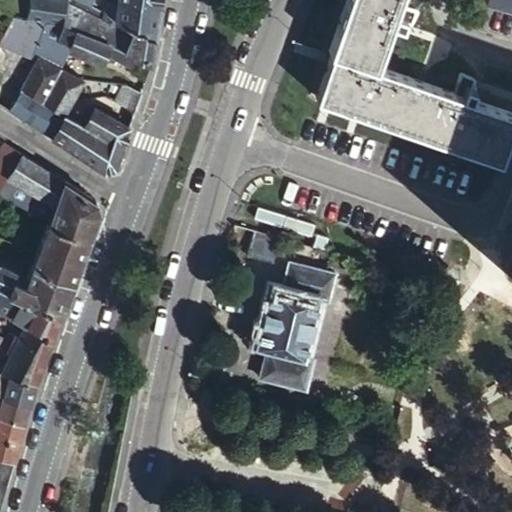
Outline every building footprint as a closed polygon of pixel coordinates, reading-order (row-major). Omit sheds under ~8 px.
[(25,0),(21,17),(39,24),(61,31),(64,12),(64,7),(43,0),(25,0)] [(70,0),(66,0),(64,7),(64,12),(114,28),(115,25),(70,0)] [(116,21),(116,11),(107,5),(101,13),(88,5),(90,0),(70,0),(115,25),(116,21)] [(116,21),(156,34),(160,7),(117,0),(116,11),(116,21)] [(337,0),(322,42),(325,43),(308,89),(494,157),(511,110),(465,93),(468,86),(451,79),(448,88),(368,58),(384,15),(395,19),(401,2),(395,0),(337,0)] [(64,12),(61,31),(112,49),(114,28),(64,12)] [(21,17),(15,13),(0,40),(0,48),(34,62),(36,59),(42,52),(41,45),(39,24),(21,17)] [(112,49),(134,57),(152,63),(156,34),(116,21),(115,25),(114,28),(112,49)] [(61,31),(39,24),(41,45),(56,50),(59,51),(61,31)] [(130,68),(134,57),(112,49),(61,31),(59,51),(101,66),(104,59),(130,68)] [(56,50),(41,45),(42,52),(36,59),(56,67),(56,50)] [(34,62),(9,106),(105,167),(115,164),(131,120),(110,112),(95,101),(83,120),(69,111),(65,108),(69,101),(83,78),(56,67),(36,59),(34,62)] [(134,110),(141,91),(127,85),(120,105),(134,110)] [(74,104),(69,101),(65,108),(69,111),(74,104)] [(21,153),(3,142),(0,147),(0,190),(8,177),(21,153)] [(56,202),(50,219),(90,235),(100,209),(97,199),(21,153),(8,177),(56,202)] [(0,190),(0,191),(50,219),(56,202),(8,177),(0,190)] [(90,235),(50,219),(39,251),(78,266),(90,235)] [(270,231),(254,226),(247,250),(271,257),(274,245),(278,233),(270,231)] [(0,289),(61,313),(78,266),(39,251),(30,275),(0,263),(0,289)] [(280,284),(315,293),(325,296),(331,268),(286,257),(280,284)] [(300,355),(315,293),(280,284),(268,281),(253,343),(264,345),(300,355)] [(61,313),(0,289),(0,311),(26,322),(21,336),(48,347),(61,313)] [(2,375),(9,377),(36,381),(48,347),(21,336),(7,331),(0,350),(0,351),(9,354),(2,375)] [(310,357),(300,355),(264,345),(258,374),(303,385),(310,357)] [(0,374),(0,396),(2,397),(9,377),(2,375),(0,374)] [(36,381),(9,377),(2,397),(0,405),(0,418),(24,425),(36,381)] [(203,388),(197,386),(194,398),(205,401),(208,389),(203,388)] [(0,418),(0,442),(17,446),(24,425),(0,418)] [(0,455),(14,459),(17,446),(0,442),(0,455)] [(0,504),(14,459),(0,455),(0,504)]
